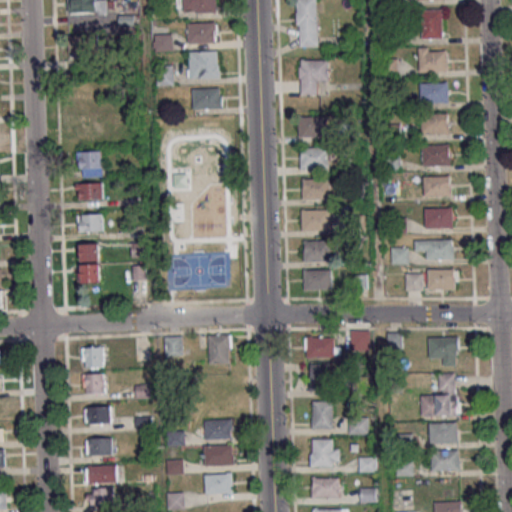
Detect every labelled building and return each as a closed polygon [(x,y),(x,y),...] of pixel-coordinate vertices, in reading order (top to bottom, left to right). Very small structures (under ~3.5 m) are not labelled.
[(67,0),(68,13),(110,13),(110,0),(67,0)] [(217,13),(216,0),(182,0),(183,13),(217,13)] [(318,46),(317,0),(297,0),(298,46),(318,46)] [(422,9),(422,38),(444,38),(444,9),(422,9)] [(187,43),(217,43),(217,23),(187,23),(187,43)] [(69,36),(69,60),(104,60),(104,36),(69,36)] [(156,50),(172,50),(172,36),(156,36),(156,50)] [(420,71),(448,71),(448,48),(420,48),(420,71)] [(219,50),(189,50),(189,77),(219,77),(219,50)] [(329,60),(300,60),(300,95),(318,95),(318,81),(329,81),(329,60)] [(158,68),(158,85),(173,85),(173,68),(158,68)] [(421,102),(449,102),(449,82),(421,82),(421,102)] [(223,108),(223,88),(192,88),(192,108),(223,108)] [(422,114),(422,134),(450,134),(450,114),(422,114)] [(299,116),(299,136),(329,136),(329,116),(299,116)] [(74,137),(103,137),(103,119),(74,119),(74,137)] [(451,145),(423,145),(423,165),(451,165),(451,145)] [(301,168),(329,168),(329,147),(301,147),(301,168)] [(79,176),(103,175),(102,151),(79,151),(79,176)] [(401,170),(401,155),(384,155),(384,170),(401,170)] [(425,176),(425,195),(452,195),(452,176),(425,176)] [(330,199),(330,178),(302,178),(302,199),(330,199)] [(103,199),(103,182),(77,183),(77,199),(103,199)] [(425,207),(425,227),(453,227),(453,207),(425,207)] [(330,230),(330,210),(302,210),(302,230),(330,230)] [(103,214),(79,214),(79,231),(103,231),(103,214)] [(426,259),(455,259),(455,239),(415,239),(415,249),(426,249),(426,259)] [(304,261),(331,261),(331,240),(304,240),(304,261)] [(82,282),(100,282),(100,243),(82,243),(82,282)] [(409,246),(392,246),(392,264),(409,264),(409,246)] [(332,269),(304,269),(304,290),(332,290),(332,269)] [(456,269),(428,269),(428,289),(456,289),(456,269)] [(423,290),(423,272),(406,272),(406,290),(423,290)] [(351,349),(370,349),(370,329),(351,329),(351,349)] [(402,346),(402,332),(388,332),(388,346),(402,346)] [(230,334),(209,334),(209,363),(230,363),(230,334)] [(183,336),(165,336),(165,355),(183,355),(183,336)] [(335,337),(305,337),(305,357),(335,357),(335,337)] [(458,337),(430,337),(430,358),(441,358),(441,365),(458,365),(458,337)] [(85,367),(104,367),(104,346),(85,346),(85,367)] [(310,365),(310,390),(333,390),(333,365),(310,365)] [(105,393),(105,373),(84,373),(84,393),(105,393)] [(457,373),(439,373),(439,395),(422,395),(422,416),(457,416),(457,373)] [(137,385),(137,396),(150,396),(150,385),(137,385)] [(334,427),(334,400),(312,400),(312,427),(334,427)] [(112,423),(112,406),(85,406),(85,423),(112,423)] [(368,417),(349,417),(349,433),(368,433),(368,417)] [(205,419),(205,438),(232,438),(232,419),(205,419)] [(458,444),(458,423),(430,423),(430,444),(458,444)] [(168,431),(168,445),(184,445),(184,431),(168,431)] [(87,438),(87,455),(112,455),(112,438),(87,438)] [(340,466),(340,447),(332,447),(332,439),(311,439),(311,466),(340,466)] [(204,445),(204,465),(234,465),(234,445),(204,445)] [(461,471),(461,451),(431,451),(431,471),(461,471)] [(377,472),(377,456),(359,456),(359,472),(377,472)] [(167,474),(183,474),(182,460),(167,460),(167,474)] [(87,465),(87,482),(117,482),(117,465),(87,465)] [(233,493),(233,474),(205,474),(205,493),(233,493)] [(312,496),(342,496),(342,477),(312,477),(312,496)] [(361,502),(378,502),(377,487),(360,487),(361,502)] [(113,505),(113,488),(88,488),(88,505),(113,505)] [(168,509),(184,509),(184,493),(168,493),(168,509)] [(463,511),(464,501),(435,501),(434,511),(463,511)]
